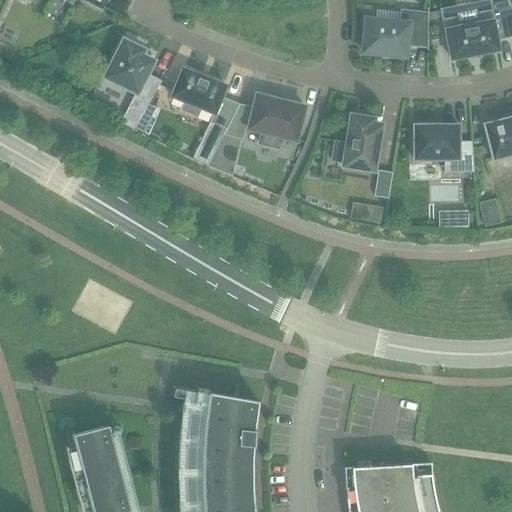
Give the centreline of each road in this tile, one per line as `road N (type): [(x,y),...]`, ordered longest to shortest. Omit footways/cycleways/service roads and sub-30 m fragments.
road 1 (tertiary): [(333,331),(276,307),(0,144)]
road 2 (residential): [(329,82),(231,55),(145,18)]
road 3 (residential): [(333,331),(301,433),(301,511)]
road 4 (residential): [(511,84),(432,94),(329,82)]
road 5 (tertiary): [(511,354),(459,357),(333,331)]
